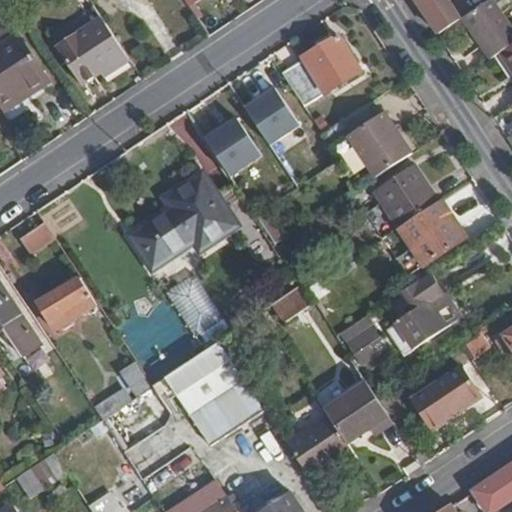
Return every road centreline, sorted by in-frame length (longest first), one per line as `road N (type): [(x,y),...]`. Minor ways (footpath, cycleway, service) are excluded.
road 1 (residential): [(0,202),(304,0)]
road 2 (tertiary): [(511,190),(385,0)]
road 3 (residential): [(511,440),(403,511)]
